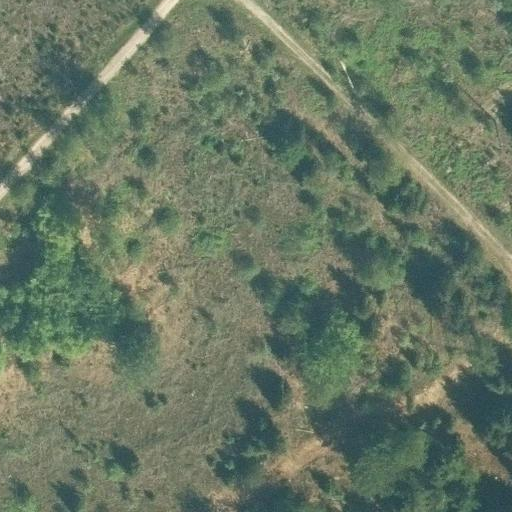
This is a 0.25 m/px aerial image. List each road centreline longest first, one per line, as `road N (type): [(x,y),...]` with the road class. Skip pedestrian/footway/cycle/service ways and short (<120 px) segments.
road 1 (track): [(511,263),(248,0)]
road 2 (track): [(175,0),(0,192)]
